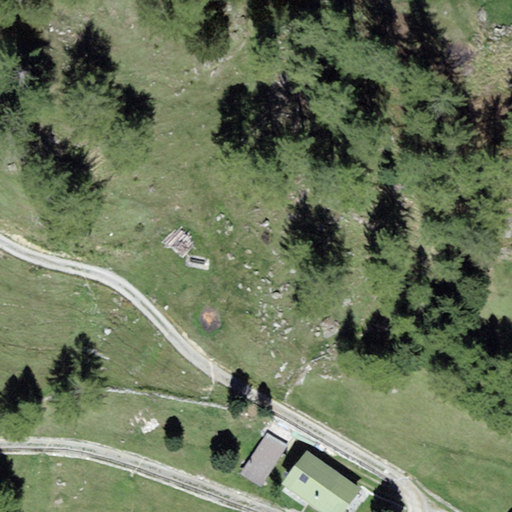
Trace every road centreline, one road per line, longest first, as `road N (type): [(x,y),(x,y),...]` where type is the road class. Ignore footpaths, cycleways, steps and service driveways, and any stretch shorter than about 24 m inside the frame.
road 1 (track): [(418,511),(411,491),(265,389),(126,268),(0,221)]
road 2 (track): [(0,429),(125,441),(242,511)]
